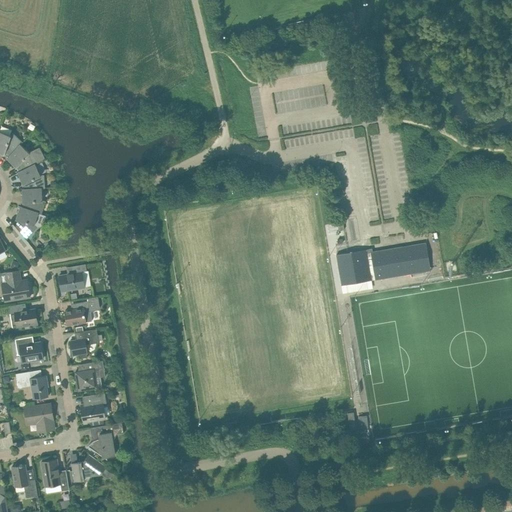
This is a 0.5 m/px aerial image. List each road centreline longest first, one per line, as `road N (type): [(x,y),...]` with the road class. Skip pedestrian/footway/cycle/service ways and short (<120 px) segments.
road 1 (unclassified): [(300,511),(285,453),(183,468),(167,456),(127,204),(138,187),(225,142),(194,0)]
road 2 (residential): [(0,456),(75,438),(49,286),(0,217)]
